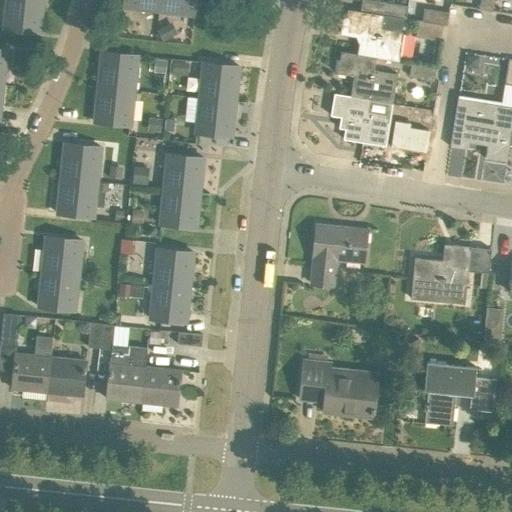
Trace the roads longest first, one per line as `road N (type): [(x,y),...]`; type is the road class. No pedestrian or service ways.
road 1 (unclassified): [(5,281),(17,194),(85,0)]
road 2 (unclassified): [(241,451),(267,171)]
road 3 (unclassified): [(241,451),(511,480)]
road 4 (unclassified): [(241,451),(0,428)]
road 5 (tertiary): [(235,509),(0,485)]
road 6 (unclassified): [(433,197),(455,44),(467,36),(511,42)]
road 7 (unclassified): [(267,171),(291,0)]
road 8 (unclassified): [(433,197),(267,171)]
